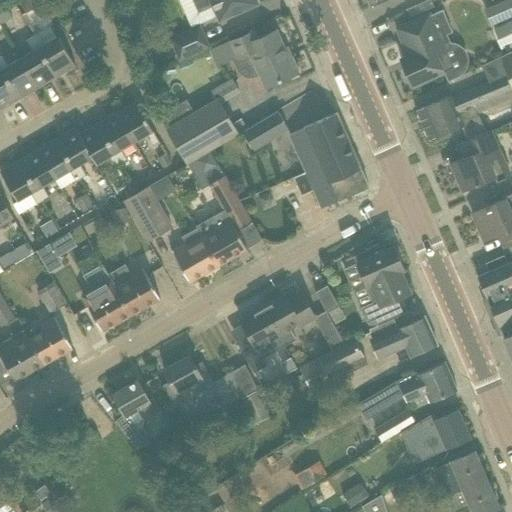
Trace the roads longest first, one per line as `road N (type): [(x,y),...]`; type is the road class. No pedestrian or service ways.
road 1 (residential): [(0,431),(41,397),(404,195)]
road 2 (tertiary): [(507,431),(404,195)]
road 3 (residential): [(0,144),(17,143),(113,84),(114,54),(93,0)]
road 4 (tertiary): [(404,195),(319,0)]
